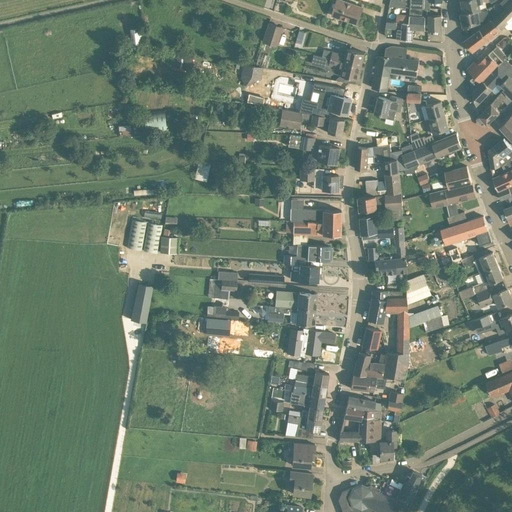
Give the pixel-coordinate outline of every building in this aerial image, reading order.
[(341,17),(340,18),(353,22),(353,21),(356,22),(362,7),(342,0),(338,0),(334,15),(341,17)] [(399,7),(409,7),(429,8),(430,0),(442,1),(442,0),(390,0),(389,7),(399,7)] [(461,0),(464,12),(464,13),(477,10),(481,10),(479,3),(482,2),(481,0),(461,0)] [(511,1),(506,8),(500,14),(492,21),(499,31),(504,26),(506,27),(511,26),(511,1)] [(429,15),(429,8),(409,7),(409,16),(425,17),(425,30),(424,30),(441,30),(441,15),(429,15)] [(464,13),(464,12),(460,13),(463,26),(464,29),(472,27),(471,24),(480,22),(477,10),(464,13)] [(425,30),(425,17),(409,16),(408,23),(396,21),(387,20),(387,19),(386,19),(385,32),(387,37),(412,40),(412,29),(425,30)] [(491,20),(464,41),(473,51),(500,31),(499,31),(492,21),(491,20)] [(262,42),(276,46),(282,27),(268,22),(262,42)] [(373,88),(387,89),(390,71),(416,75),(419,61),(402,59),(404,48),(392,46),(386,48),(386,49),(385,57),(379,56),(373,88)] [(476,85),(502,59),(506,55),(498,46),(493,50),(492,50),(479,63),(476,60),(468,69),(474,75),(470,80),(476,85)] [(324,50),(324,51),(313,48),(312,54),(322,57),(362,66),(365,53),(348,49),(346,55),(324,50)] [(259,51),(256,63),(268,66),(271,54),(259,51)] [(189,71),(190,67),(192,57),(175,54),(173,64),(172,68),(189,71)] [(341,75),(357,79),(358,79),(362,66),(322,57),(321,63),(343,68),(341,75)] [(501,83),(508,75),(511,70),(511,67),(504,59),(498,65),(474,92),(472,93),(476,104),(477,104),(499,81),(501,83)] [(244,64),(243,74),(242,78),(246,85),(259,78),(261,67),(244,64)] [(511,79),(508,75),(501,83),(505,87),(504,89),(507,93),(511,97),(511,79)] [(505,96),(507,93),(504,89),(486,109),(479,115),(487,124),(500,112),(496,107),(506,97),(505,96)] [(407,93),(407,101),(421,101),(421,93),(407,93)] [(350,99),(331,94),(327,109),(347,114),(350,99)] [(273,108),(301,112),(313,114),(318,115),(320,104),(275,96),(273,108)] [(379,96),(379,97),(376,97),(375,102),(377,104),(375,113),(386,116),(386,118),(394,120),(396,110),(400,111),(403,99),(391,96),(390,99),(379,96)] [(425,120),(445,115),(441,101),(421,107),(425,120)] [(298,128),(300,121),(301,112),(273,108),(270,123),(298,128)] [(145,129),(166,128),(165,112),(145,113),(145,129)] [(318,115),(313,114),(312,123),(321,125),(322,121),(325,121),(326,119),(329,120),(327,132),(341,135),(344,120),(318,115)] [(511,114),(500,127),(511,139),(511,114)] [(433,133),(439,131),(449,129),(445,115),(425,120),(425,121),(430,119),(432,126),(427,127),(428,133),(433,132),(433,133)] [(131,125),(120,125),(120,134),(131,133),(131,125)] [(462,147),(457,133),(433,143),(438,156),(438,157),(462,147)] [(314,138),(301,136),(289,135),(288,146),(299,147),(312,149),(314,138)] [(425,136),(412,141),(415,149),(434,141),(432,135),(425,137),(425,136)] [(502,167),(507,163),(511,157),(511,146),(504,138),(494,146),(488,151),(490,162),(492,170),(492,169),(502,167)] [(404,154),(403,155),(402,155),(405,169),(406,174),(416,172),(415,170),(419,164),(438,156),(433,143),(419,148),(414,150),(413,150),(404,154)] [(386,173),(399,172),(399,171),(398,171),(398,170),(404,170),(405,169),(402,155),(403,155),(401,150),(391,152),(390,144),(373,147),(375,162),(384,161),(386,173)] [(404,154),(413,150),(411,144),(401,148),(404,154)] [(339,148),(329,146),(319,145),(316,161),(336,164),(339,148)] [(358,147),(357,157),(356,169),(366,170),(368,148),(358,147)] [(211,163),(199,160),(195,177),(207,180),(211,163)] [(472,182),(467,166),(453,169),(453,171),(446,173),(449,187),(472,182)] [(314,180),(314,170),(300,169),(300,179),(314,180)] [(509,171),(502,175),(493,179),(498,191),(511,184),(511,176),(509,170),(509,171)] [(388,194),(401,192),(399,172),(386,173),(386,180),(388,194)] [(424,191),(430,188),(428,182),(431,181),(428,172),(419,175),(424,191)] [(338,175),(322,174),(322,189),(338,190),(338,175)] [(379,195),(378,181),(378,179),(366,180),(367,196),(379,195)] [(476,197),(472,183),(429,193),(433,207),(476,197)] [(509,188),(507,188),(498,192),(500,199),(511,195),(509,188)] [(359,211),(369,210),(379,209),(378,203),(387,203),(387,209),(402,208),(402,194),(367,197),(358,197),(359,211)] [(291,207),(290,221),(341,223),(341,210),(323,210),(303,209),(303,207),(291,207)] [(450,226),(467,220),(464,212),(448,217),(450,226)] [(377,237),(394,236),(394,227),(376,228),(375,216),(360,217),(362,235),(362,238),(377,237)] [(477,246),(482,244),(492,241),(488,229),(483,216),(441,230),(445,243),(465,237),(467,242),(474,239),(477,246)] [(128,247),(141,250),(147,222),(133,219),(128,247)] [(341,223),(290,221),(287,220),(287,231),(292,232),(292,233),(340,235),(341,223)] [(143,250),(157,252),(162,225),(148,222),(143,250)] [(402,226),(394,227),(394,236),(395,240),(403,239),(402,226)] [(176,253),(177,238),(160,237),(159,252),(176,253)] [(330,246),(306,245),(305,259),(329,260),(330,246)] [(378,258),(378,245),(368,246),(368,258),(378,258)] [(476,263),(479,272),(485,270),(498,265),(493,252),(487,254),(486,254),(484,255),(485,255),(475,259),(473,254),(461,259),(464,268),(476,263)] [(291,264),(298,265),(298,255),(296,255),(283,254),(283,263),(291,264)] [(404,258),(385,260),(375,260),(376,275),(406,272),(404,258)] [(318,266),(307,265),(298,265),(291,264),(291,272),(290,272),(290,279),(317,281),(318,266)] [(498,265),(485,270),(479,272),(480,273),(474,275),(478,284),(472,286),(459,291),(462,300),(475,295),(476,294),(488,290),(485,284),(490,282),(490,283),(495,281),(495,282),(497,281),(497,280),(503,278),(498,265)] [(218,271),(217,279),(236,280),(237,273),(218,271)] [(247,281),(283,283),(284,275),(248,273),(247,281)] [(431,294),(424,275),(407,281),(408,295),(410,302),(431,294)] [(235,290),(236,280),(217,279),(210,278),(208,297),(227,299),(228,289),(235,290)] [(129,320),(146,323),(153,285),(136,282),(129,320)] [(490,296),(488,290),(476,294),(481,307),(497,301),(499,307),(511,301),(511,299),(508,288),(490,296)] [(274,306),(277,306),(315,309),(316,294),(276,291),(274,306)] [(407,312),(406,297),(387,297),(387,291),(372,291),(372,298),(368,318),(382,321),(384,309),(387,309),(399,307),(397,353),(386,352),(386,355),(383,364),(382,376),(403,377),(407,353),(407,334),(407,327),(407,316),(407,312)] [(238,312),(225,311),(225,307),(207,305),(206,316),(238,318),(238,312)] [(296,323),(303,324),(313,325),(315,309),(277,306),(277,312),(267,312),(267,320),(282,322),(283,313),(291,314),(290,323),(296,323)] [(493,321),(490,314),(471,320),(473,325),(474,327),(493,321)] [(511,314),(501,318),(495,321),(499,333),(508,330),(509,332),(511,330),(511,314)] [(440,315),(423,322),(425,332),(443,326),(440,315)] [(362,345),(371,348),(376,349),(380,331),(366,327),(362,345)] [(209,328),(208,343),(232,344),(233,329),(209,328)] [(308,330),(307,338),(298,337),(296,351),(305,353),(318,355),(320,340),(333,342),(334,334),(321,332),(321,331),(308,330)] [(511,335),(485,345),(488,354),(503,349),(502,347),(511,343),(511,335)] [(359,352),(353,374),(382,378),(382,376),(383,364),(379,364),(368,362),(370,355),(359,352)] [(315,363),(288,360),(288,367),(306,369),(306,370),(314,371),(315,363)] [(295,380),(313,383),(326,385),(328,373),(314,371),(313,377),(296,374),(297,369),(289,368),(287,377),(295,379),(295,380)] [(511,371),(486,382),(492,396),(509,389),(511,394),(511,371)] [(374,391),(374,387),(383,388),(386,378),(353,375),(350,388),(374,391)] [(326,385),(313,383),(312,388),(285,383),(284,390),(325,397),(326,385)] [(302,404),(309,406),(323,408),(325,397),(284,390),(283,395),(292,397),(292,398),(303,400),(302,404)] [(389,391),(388,399),(402,402),(403,393),(389,391)] [(450,400),(452,405),(465,399),(462,394),(450,400)] [(344,415),(358,418),(361,418),(361,415),(372,417),(372,418),(381,419),(381,410),(373,410),(374,401),(348,396),(346,406),(344,415)] [(269,409),(282,411),(283,402),(270,399),(269,409)] [(400,410),(402,402),(388,399),(386,408),(400,410)] [(495,404),(488,408),(493,416),(493,417),(500,413),(495,404)] [(290,410),(289,414),(307,417),(321,420),(323,408),(309,406),(309,410),(302,409),(301,412),(290,410)] [(321,420),(307,417),(289,414),(288,421),(306,424),(306,428),(297,426),(296,436),(312,438),(313,430),(319,431),(321,420)] [(358,418),(357,430),(359,430),(359,432),(359,440),(380,441),(381,419),(372,418),(372,417),(361,415),(361,418),(358,418)] [(359,430),(357,430),(340,429),(340,432),(338,440),(359,440),(359,432),(359,430)] [(386,431),(386,442),(380,442),(380,458),(392,458),(392,447),(396,447),(396,430),(386,431)] [(247,448),(256,449),(258,440),(248,439),(247,448)] [(294,442),(294,452),(292,465),(309,467),(310,459),(313,459),(314,444),(294,442)] [(395,499),(409,506),(418,486),(421,487),(426,477),(421,474),(412,470),(411,474),(410,473),(409,473),(408,474),(407,474),(407,475),(407,476),(395,499)] [(177,481),(185,481),(186,472),(177,471),(177,481)] [(293,494),(299,495),(309,496),(312,473),(291,471),(289,485),(294,485),(293,494)] [(338,500),(342,509),(342,511),(406,511),(409,506),(395,499),(378,492),(380,489),(370,485),(366,486),(361,484),(342,491),(338,500)]
